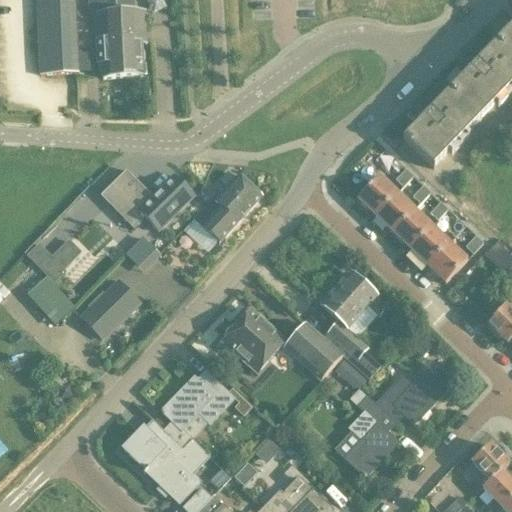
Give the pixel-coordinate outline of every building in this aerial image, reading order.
[(48,0),(50,49),(39,49),(41,76),(76,74),(73,0),(48,0)] [(88,0),(89,16),(95,16),(97,66),(102,65),(103,81),(143,79),(141,46),(146,46),(145,12),(133,13),(132,0),(88,0)] [(511,58),(511,27),(497,43),(511,58)] [(450,92),(480,121),(511,87),(511,58),(497,43),(450,92)] [(450,92),(403,141),(433,170),(480,121),(450,92)] [(405,172),(395,183),(403,191),(413,180),(405,172)] [(174,178),(152,200),(126,173),(100,198),(133,232),(145,221),(158,234),(194,198),(174,178)] [(375,219),(397,195),(380,178),(357,202),(375,219)] [(195,222),(202,230),(221,210),(226,214),(251,189),(239,179),(217,203),(214,201),(195,222)] [(221,210),(202,230),(219,247),(220,245),(261,202),(262,200),(260,198),(251,189),(226,214),(221,210)] [(427,198),(428,199),(431,196),(423,189),(412,200),(419,206),(427,198)] [(397,195),(375,219),(392,235),(414,211),(397,195)] [(415,212),(414,211),(392,235),(409,251),(431,228),(419,216),(432,202),(428,199),(427,198),(419,206),(420,207),(415,212)] [(440,205),(430,216),(437,223),(448,212),(440,205)] [(458,222),(447,233),(454,240),(465,230),(458,222)] [(431,228),(409,251),(426,268),(448,244),(431,228)] [(145,274),(162,255),(144,238),(126,256),(145,274)] [(475,239),(465,250),(472,257),(483,246),(475,239)] [(27,257),(56,284),(84,254),(68,240),(54,256),(40,243),(27,257)] [(448,244),(426,268),(444,285),(466,261),(448,244)] [(511,260),(497,246),(484,258),(504,277),(511,269),(511,260)] [(351,274),(322,307),(339,322),(326,337),(358,364),(369,351),(347,333),(349,331),(352,333),(355,329),(352,326),(369,307),(380,317),(388,309),(376,299),(377,298),(351,274)] [(48,277),(28,296),(56,327),(76,308),(48,277)] [(118,283),(80,320),(103,342),(142,306),(118,283)] [(511,314),(505,308),(489,326),(509,345),(511,341),(511,314)] [(228,338),(223,344),(250,368),(258,375),(278,352),(283,347),(322,382),(341,360),(343,358),(306,325),(289,344),(252,311),(236,330),(231,329),(227,333),(228,338)] [(434,348),(436,345),(430,339),(424,333),(409,348),(422,360),(434,348)] [(344,357),(343,358),(341,360),(344,363),(334,374),(357,394),(359,392),(368,383),(350,367),(353,365),(344,357)] [(401,379),(376,406),(395,425),(403,417),(414,428),(447,392),(426,372),(411,388),(401,379)] [(183,451),(192,442),(208,425),(210,427),(234,402),(228,396),(206,374),(198,382),(194,378),(161,413),(172,424),(164,432),(183,451)] [(70,396),(68,390),(64,391),(59,392),(60,393),(61,400),(65,399),(70,397),(70,396)] [(232,391),(228,396),(234,402),(239,407),(235,411),(244,419),(252,410),(232,391)] [(359,392),(357,394),(349,402),(363,415),(347,432),(352,436),(336,453),(365,480),(398,444),(387,434),(395,425),(376,406),(375,407),(359,392)] [(192,442),(183,451),(164,432),(152,422),(144,430),(142,428),(122,449),(145,470),(179,504),(198,484),(184,470),(195,458),(200,462),(206,456),(192,442)] [(500,473),(508,466),(489,447),(472,464),(489,482),(490,483),(500,473)] [(490,483),(489,482),(482,489),(501,509),(511,498),(511,485),(500,473),(490,483)] [(278,494),(263,510),(264,511),(332,511),(312,493),(299,480),(282,498),(278,494)] [(186,511),(199,511),(212,498),(209,496),(207,499),(201,494),(185,511),(186,511)] [(212,498),(199,511),(264,511),(263,510),(260,511),(228,511),(227,511),(226,511),(212,498)] [(511,511),(511,498),(501,509),(504,511),(511,511)] [(459,511),(466,506),(460,499),(446,511),(459,511)]
